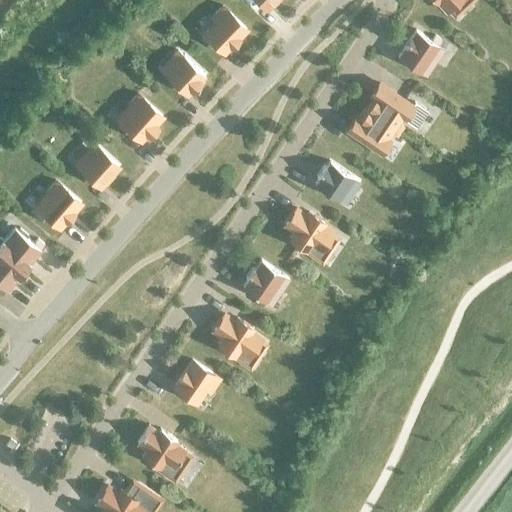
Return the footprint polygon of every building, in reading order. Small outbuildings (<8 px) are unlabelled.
[(432,0),(434,2),(436,0),(446,12),(458,0),(465,0),(466,1),(467,0),(432,0)] [(204,32),(200,37),(205,42),(210,38),(223,51),(246,28),(221,5),(210,16),(215,21),(204,32)] [(415,30),(397,57),(425,75),(434,62),(429,59),(438,46),(437,45),(441,40),(434,36),(431,41),(415,30)] [(178,60),(164,75),(185,94),(190,89),(192,91),(201,82),(199,80),(204,75),(183,55),(182,56),(177,51),(173,55),(178,60)] [(373,97),(365,108),(399,132),(403,127),(396,122),(399,118),(415,129),(426,111),(413,102),(411,106),(379,84),(371,96),(373,97)] [(120,121),(116,125),(122,131),(126,126),(140,139),(146,133),(148,135),(156,126),(154,124),(161,115),(136,93),(126,105),(130,109),(120,121)] [(355,119),(347,130),(379,152),(387,140),(385,139),(389,132),(396,137),(399,132),(365,108),(357,120),(355,119)] [(93,153),(79,167),(100,186),(117,166),(97,148),(91,143),(87,148),(93,153)] [(318,178),(314,184),(337,200),(348,183),(355,187),(358,182),(352,178),(352,177),(329,161),(325,167),(323,166),(315,177),(318,178)] [(41,219),(45,214),(59,227),(80,203),(55,181),(44,193),(49,197),(39,209),(35,214),(41,219)] [(288,219),(285,224),(295,231),(290,239),(305,249),(310,241),(320,248),(326,240),(332,245),(337,237),(331,233),(321,226),(323,222),(308,212),(306,215),(295,208),(292,214),(291,214),(288,218),(288,219)] [(0,293),(1,294),(5,290),(17,277),(18,278),(29,264),(28,263),(39,249),(43,244),(37,239),(33,244),(25,238),(27,235),(19,228),(17,230),(14,228),(2,241),(0,239),(0,293)] [(249,276),(242,286),(257,297),(265,302),(268,298),(280,281),(286,285),(289,280),(283,276),(283,275),(260,260),(256,265),(254,264),(246,275),(249,276)] [(257,297),(254,302),(261,307),(265,302),(257,297)] [(265,343),(259,339),(259,338),(249,331),(251,328),(236,318),(234,321),(224,314),(220,320),(219,319),(216,324),(217,325),(213,330),(223,337),(218,344),(233,355),(238,347),(248,354),(254,346),(260,351),(265,343)] [(191,360),(174,386),(189,396),(187,400),(193,404),(197,399),(206,386),(211,389),(218,378),(191,360)] [(147,449),(142,457),(157,467),(162,460),(172,467),(178,458),(185,463),(190,455),(183,451),(184,450),(173,443),(176,440),(160,429),(158,433),(148,426),(136,442),(147,449)] [(141,511),(142,511),(143,511),(150,511),(159,500),(138,485),(130,497),(119,490),(117,493),(107,486),(103,492),(103,491),(99,496),(100,497),(96,502),(106,509),(104,511),(141,511)]
